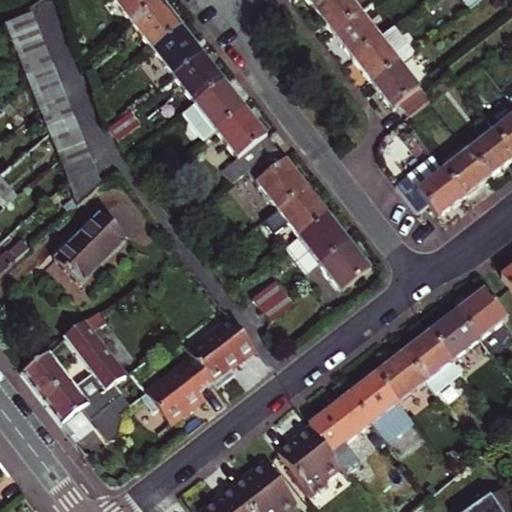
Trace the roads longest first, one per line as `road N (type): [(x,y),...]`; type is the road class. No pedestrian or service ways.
road 1 (residential): [(122,511),(417,280)]
road 2 (residential): [(417,280),(201,0)]
road 3 (residential): [(0,408),(82,511)]
